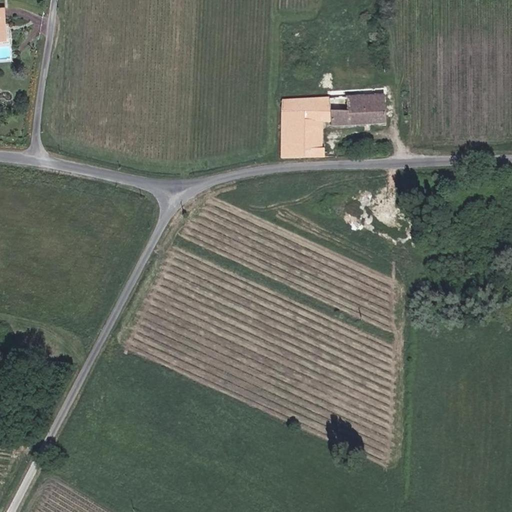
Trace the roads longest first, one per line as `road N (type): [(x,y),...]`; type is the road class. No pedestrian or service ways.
road 1 (unclassified): [(175,188),(168,218),(17,511)]
road 2 (unclassified): [(511,159),(281,169),(175,188)]
road 3 (unclassified): [(39,161),(56,0)]
road 4 (unclassified): [(175,188),(39,161)]
